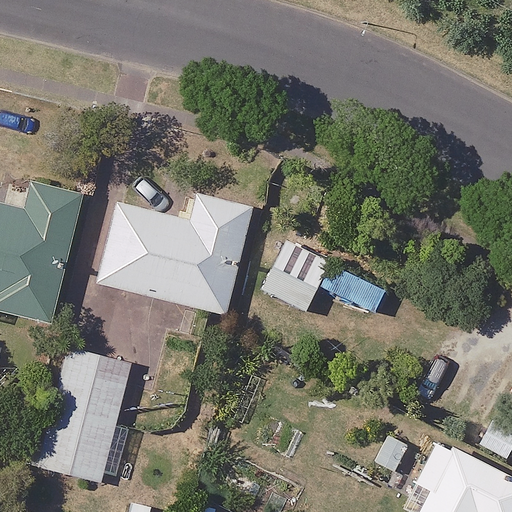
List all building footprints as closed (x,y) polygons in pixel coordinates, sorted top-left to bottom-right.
[(78,186),(32,175),(25,203),(0,196),(0,302),(47,314),(78,186)] [(250,200),(194,185),(187,213),(115,195),(95,275),(223,308),(250,200)] [(387,276),(285,228),(259,283),(305,305),(317,278),(374,305),(387,276)] [(128,357),(66,342),(37,461),(100,476),(128,357)] [(417,431),(391,416),(369,456),(395,471),(417,431)] [(511,511),(511,475),(432,437),(397,509),(394,507),(390,505),(387,504),(383,504),(379,504),(375,505),(372,507),(369,509),(366,511),(365,511),(511,511)] [(172,511),(173,509),(129,501),(126,511),(172,511)]
